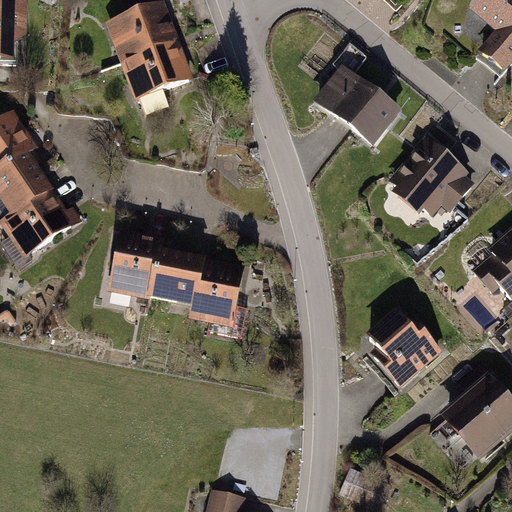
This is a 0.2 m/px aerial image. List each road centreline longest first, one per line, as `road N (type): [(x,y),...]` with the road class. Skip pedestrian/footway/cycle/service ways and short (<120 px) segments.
road 1 (residential): [(236,16),(320,326),(324,438),(314,511)]
road 2 (residential): [(511,153),(334,8),(293,4),(236,16)]
